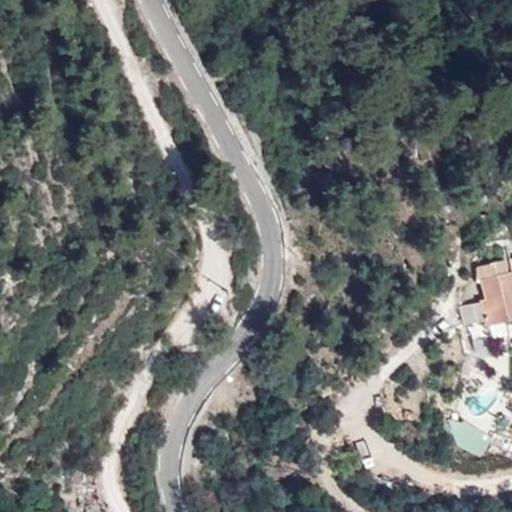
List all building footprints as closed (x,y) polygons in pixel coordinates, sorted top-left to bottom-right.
[(511,271),(507,273),(503,274),(499,262),(472,268),(472,283),(476,283),(479,299),(455,306),(459,326),(480,320),(481,325),(499,321),(511,318),(511,271)] [(502,334),(499,321),(481,325),(485,340),(502,334)] [(511,432),(511,409),(500,421),(511,432)] [(479,457),(493,437),(464,418),(451,438),(479,457)] [(105,511),(97,498),(95,472),(68,473),(65,511),(64,511),(105,511)]
